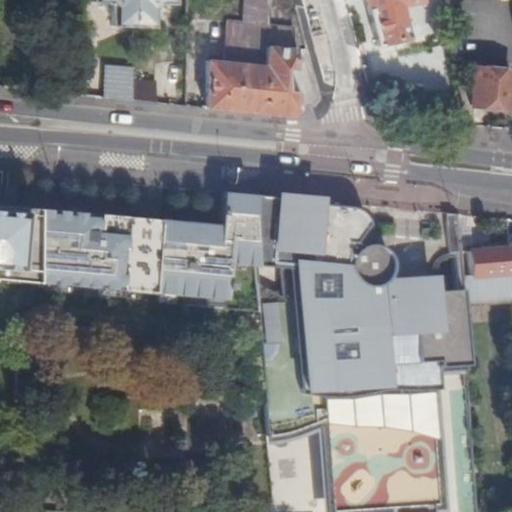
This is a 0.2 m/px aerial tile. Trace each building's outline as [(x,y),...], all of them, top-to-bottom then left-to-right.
[(112,7),(112,25),(134,26),(134,0),(93,0),(93,1),(107,1),(112,7)] [(174,0),(134,0),(134,26),(154,26),(155,8),(160,2),(174,3),(174,0)] [(225,63),(207,61),(206,108),(290,116),(298,109),(314,105),(320,97),(308,50),(296,51),(295,27),(269,25),(268,0),(245,0),(244,22),(229,20),(225,63)] [(366,0),(378,46),(409,38),(402,8),(399,0),(366,0)] [(421,0),(399,0),(402,8),(423,3),(421,0)] [(101,99),(130,101),(132,67),(102,65),(101,99)] [(511,75),(511,72),(475,68),(471,105),(508,109),(511,75)] [(156,81),(133,79),(133,100),(155,103),(156,81)] [(148,219),(30,209),(28,275),(28,281),(140,292),(221,299),(220,309),(255,312),(253,282),(252,282),(249,247),(246,247),(250,195),(217,193),(214,225),(148,219)] [(316,202),(250,195),(246,247),(249,247),(252,282),(253,282),(255,312),(260,379),(261,398),(261,401),(319,395),(320,410),(329,511),(435,505),(426,367),(465,365),(461,299),(460,290),(389,294),(388,278),(386,276),(388,269),(389,263),(388,259),(384,252),(381,249),(376,245),(372,244),(366,244),(362,244),(359,246),(353,242),(367,223),(364,215),(359,211),(353,207),(347,206),(316,203),(316,202)] [(0,272),(28,275),(30,209),(16,207),(15,213),(0,211),(0,272)] [(467,274),(459,274),(460,290),(461,299),(511,296),(508,248),(465,250),(467,274)] [(319,395),(261,401),(264,436),(269,436),(269,435),(281,433),(289,431),(291,431),(298,428),(313,422),(314,422),(313,410),(320,410),(319,395)] [(247,463),(232,462),(232,502),(248,503),(247,502),(247,463)] [(248,503),(248,511),(270,511),(270,500),(247,502),(248,503)]
